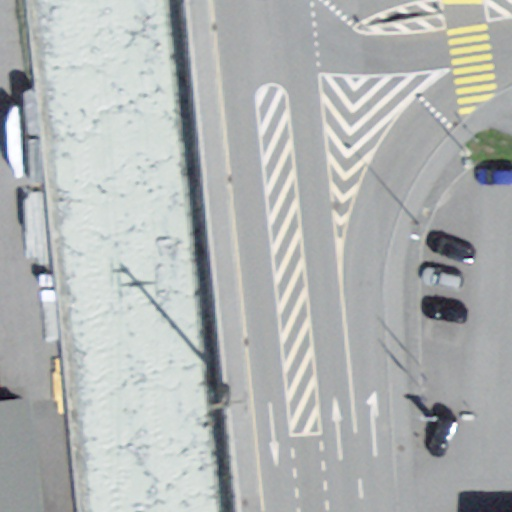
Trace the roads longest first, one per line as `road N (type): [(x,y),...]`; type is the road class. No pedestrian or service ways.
road 1 (tertiary): [(305,401),(372,220),(471,47)]
road 2 (secondary): [(260,19),(305,401)]
road 3 (tertiary): [(260,19),(471,47)]
